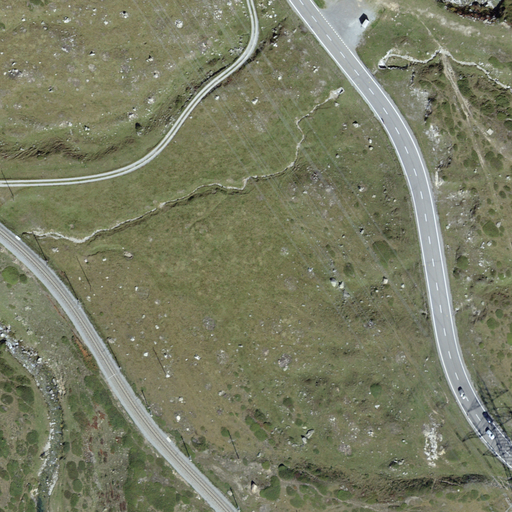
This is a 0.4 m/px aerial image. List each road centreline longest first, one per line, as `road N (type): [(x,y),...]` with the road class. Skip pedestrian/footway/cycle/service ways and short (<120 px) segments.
road 1 (primary): [(511,457),(474,410),(447,347),(420,187),(401,137),(301,0)]
road 2 (track): [(250,0),(252,39),(243,58),(143,162),(84,181),(0,183)]
road 3 (track): [(511,40),(389,4),(353,4),(324,31)]
